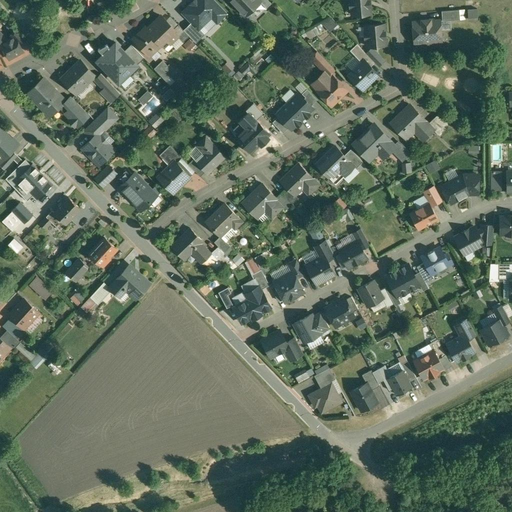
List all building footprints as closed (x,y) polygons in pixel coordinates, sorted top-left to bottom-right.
[(225,13),(212,0),(193,0),(193,1),(193,2),(182,12),(198,28),(211,16),(216,21),(225,13)] [(234,0),(239,4),(236,6),(246,17),(261,3),(258,0),(234,0)] [(370,13),(369,0),(350,0),(350,1),(349,1),(350,8),(351,8),(352,15),(370,13)] [(481,20),(480,8),(471,8),(472,21),(481,20)] [(460,10),(442,11),(442,21),(460,20),(460,10)] [(178,24),(174,28),(161,15),(155,21),(156,23),(153,25),(168,41),(170,42),(177,35),(183,42),(190,36),(178,24)] [(332,18),(322,24),(328,30),(331,27),(332,28),(337,23),(332,18)] [(431,20),(431,19),(426,20),(428,42),(442,41),(440,20),(434,21),(434,20),(431,20)] [(422,21),(419,21),(419,22),(413,22),(415,43),(428,42),(426,20),(422,20),(422,21)] [(385,44),(384,24),(365,26),(366,32),(364,32),(365,39),(366,39),(367,46),(385,44)] [(153,25),(149,30),(145,26),(133,38),(149,55),(161,44),(162,46),(168,41),(153,25)] [(26,39),(17,30),(10,36),(13,38),(16,37),(20,45),(26,39)] [(9,40),(5,36),(4,37),(0,40),(0,41),(3,44),(9,40)] [(20,45),(16,37),(9,40),(3,44),(2,44),(9,59),(23,51),(20,45)] [(117,43),(106,53),(105,52),(97,60),(113,76),(112,75),(122,66),(126,70),(135,62),(125,51),(117,43)] [(144,58),(131,44),(125,51),(135,62),(137,65),(144,58)] [(366,54),(361,48),(354,55),(362,63),(364,60),(371,67),(375,63),(366,54)] [(372,48),(366,54),(375,63),(378,66),(383,60),(372,48)] [(323,57),(316,63),(329,76),(335,70),(323,57)] [(80,60),(62,78),(77,93),(77,92),(88,81),(88,82),(95,76),(80,60)] [(177,71),(169,64),(168,65),(163,60),(154,68),(167,81),(177,71)] [(362,63),(349,75),(363,90),(378,75),(371,67),(364,60),(362,63)] [(227,62),(222,67),(228,73),(233,68),(227,62)] [(249,63),(241,70),(244,74),(250,69),(254,74),(257,72),(249,63)] [(126,70),(122,66),(112,75),(113,76),(118,81),(126,74),(126,70)] [(238,70),(234,75),(238,79),(243,75),(238,70)] [(120,93),(101,73),(95,79),(114,99),(120,93)] [(333,76),(318,91),(332,106),(347,91),(333,76)] [(44,78),(28,93),(51,117),(51,116),(49,114),(65,99),(64,99),(51,85),(44,78)] [(145,105),(142,109),(147,115),(163,100),(152,88),(140,100),(145,105)] [(307,89),(302,94),(306,97),(311,92),(307,89)] [(318,100),(311,92),(306,97),(304,99),(311,106),(318,100)] [(304,99),(299,93),(288,103),(302,118),(313,108),(311,106),(304,99)] [(88,114),(72,96),(64,104),(74,115),(69,120),(75,126),(88,114)] [(264,113),(254,103),(246,111),(248,113),(249,112),(256,120),(264,113)] [(288,103),(277,114),(283,120),(290,127),(292,129),(302,118),(288,103)] [(410,105),(391,123),(406,139),(417,129),(426,138),(434,130),(425,121),(426,121),(410,105)] [(118,118),(108,107),(104,111),(112,120),(114,122),(118,118)] [(104,111),(92,122),(84,131),(92,139),(100,130),(101,131),(112,120),(104,111)] [(157,127),(165,119),(159,112),(150,120),(157,127)] [(248,113),(239,121),(246,129),(238,138),(251,151),(260,142),(259,141),(268,133),(269,134),(269,133),(256,120),(249,112),(248,113)] [(439,114),(430,122),(440,133),(438,135),(439,135),(452,123),(439,114)] [(281,121),(278,117),(273,122),(276,126),(281,121)] [(281,121),(276,126),(283,133),(290,127),(283,120),(281,121)] [(368,132),(364,136),(363,135),(354,144),(370,160),(377,154),(376,153),(380,149),(385,154),(394,145),(374,124),(373,125),(374,126),(369,131),(368,130),(367,131),(368,132)] [(0,126),(0,151),(5,156),(1,161),(13,150),(19,144),(14,138),(12,139),(0,126)] [(151,126),(143,133),(149,138),(156,131),(151,126)] [(92,139),(83,148),(89,154),(89,153),(100,164),(115,150),(108,143),(107,143),(98,134),(101,131),(100,130),(92,139)] [(206,136),(197,144),(205,152),(197,160),(206,171),(208,173),(225,156),(206,136)] [(402,143),(393,152),(394,152),(398,156),(397,156),(402,162),(411,153),(402,143)] [(182,157),(170,145),(163,152),(173,163),(176,160),(177,162),(182,157)] [(335,146),(316,164),(336,184),(354,166),(355,166),(344,155),(335,146)] [(351,149),(344,155),(355,166),(354,166),(356,168),(363,162),(351,149)] [(13,150),(1,161),(0,161),(0,164),(5,170),(18,155),(13,150)] [(182,157),(177,162),(190,175),(195,170),(182,157)] [(197,160),(195,158),(188,164),(200,176),(206,171),(197,160)] [(173,163),(158,178),(173,193),(181,185),(181,184),(189,176),(190,176),(190,175),(177,162),(176,160),(173,163)] [(438,160),(428,164),(430,172),(441,169),(438,160)] [(406,172),(413,171),(412,162),(405,163),(406,172)] [(52,184),(32,164),(17,178),(37,199),(52,184)] [(300,164),(281,181),(287,187),(294,195),(294,194),(302,187),(309,194),(319,184),(312,177),(313,177),(300,164)] [(108,165),(96,177),(104,186),(117,174),(108,165)] [(135,172),(118,188),(123,193),(125,192),(136,203),(135,204),(142,211),(152,201),(150,199),(156,193),(135,172)] [(463,175),(442,187),(451,203),(468,194),(478,194),(478,175),(463,175)] [(252,194),(243,203),(257,217),(267,207),(274,214),(281,207),(284,205),(276,197),(263,184),(252,194)] [(428,201),(431,205),(441,200),(433,185),(423,190),(428,201)] [(294,195),(287,187),(281,193),(292,204),(298,198),(294,194),(294,195)] [(281,193),(276,197),(284,205),(281,207),(285,211),(292,204),(281,193)] [(69,197),(54,212),(52,210),(47,216),(52,222),(55,224),(60,219),(66,225),(81,209),(69,197)] [(342,197),(336,201),(342,209),(348,205),(342,197)] [(428,201),(407,212),(417,231),(438,220),(431,205),(428,201)] [(21,202),(12,210),(14,212),(9,217),(16,225),(22,220),(25,223),(33,215),(21,202)] [(225,203),(206,222),(220,236),(232,225),(235,228),(243,221),(225,203)] [(511,214),(507,215),(507,217),(500,217),(500,234),(506,234),(508,235),(509,235),(511,236),(511,235),(511,214)] [(47,216),(40,224),(46,229),(52,222),(47,216)] [(321,225),(310,228),(313,240),(324,237),(321,225)] [(494,226),(482,225),(481,229),(478,231),(484,243),(492,244),(494,226)] [(468,229),(461,233),(461,234),(455,238),(463,253),(470,249),(474,251),(480,247),(481,245),(484,243),(478,231),(475,227),(469,230),(468,229)] [(191,228),(172,246),(184,259),(193,251),(203,261),(211,254),(201,243),(203,241),(191,228)] [(370,245),(361,229),(353,233),(357,241),(358,241),(362,249),(370,245)] [(11,243),(20,251),(25,245),(16,237),(11,243)] [(234,249),(223,237),(216,244),(220,248),(227,255),(234,249)] [(105,238),(90,254),(103,267),(110,259),(109,258),(117,249),(105,238)] [(326,240),(315,246),(321,257),(324,255),(327,260),(335,256),(326,240)] [(352,243),(344,247),(345,248),(339,251),(348,268),(367,258),(362,249),(358,241),(357,241),(352,244),(352,243)] [(220,248),(212,256),(217,261),(213,265),(218,271),(231,259),(227,255),(220,248)] [(434,250),(428,253),(429,255),(423,258),(425,263),(430,273),(431,273),(436,270),(437,271),(452,263),(447,254),(445,256),(441,249),(435,252),(434,250)] [(240,253),(234,259),(240,264),(245,258),(240,253)] [(257,256),(263,268),(268,265),(262,253),(257,256)] [(321,257),(306,265),(316,284),(323,280),(324,281),(331,277),(330,276),(335,274),(327,260),(324,255),(321,257)] [(80,259),(67,273),(75,281),(81,275),(78,272),(86,264),(80,259)] [(297,260),(288,264),(293,272),(296,278),(304,274),(297,260)] [(425,263),(417,267),(426,283),(434,278),(431,273),(430,273),(425,263)] [(511,263),(499,264),(499,279),(510,279),(511,278),(511,263)] [(409,264),(397,270),(409,291),(420,285),(409,264)] [(128,266),(109,287),(112,289),(119,295),(126,288),(130,292),(129,293),(136,299),(150,283),(142,276),(141,277),(128,266)] [(261,269),(251,275),(258,287),(259,286),(261,289),(270,285),(261,269)] [(397,270),(386,276),(397,297),(409,291),(397,270)] [(293,272),(275,282),(285,301),(304,291),(296,278),(293,272)] [(47,299),(54,291),(38,276),(31,284),(47,299)] [(374,280),(358,288),(368,306),(383,298),(379,291),(374,280)] [(102,285),(91,297),(98,304),(112,289),(109,287),(107,289),(102,285)] [(258,287),(246,293),(249,299),(234,307),(242,322),(252,317),(253,319),(261,314),(260,312),(271,307),(261,289),(259,286),(258,287)] [(228,287),(218,292),(227,308),(233,305),(228,295),(231,293),(228,287)] [(386,288),(379,291),(383,298),(387,307),(394,303),(386,288)] [(72,297),(78,305),(86,298),(79,291),(72,297)] [(338,301),(336,301),(333,302),(332,304),(325,308),(332,321),(339,317),(342,322),(345,323),(347,322),(348,320),(355,316),(353,312),(346,299),(345,297),(338,301)] [(358,309),(352,297),(346,299),(353,312),(358,309)] [(24,299),(10,315),(11,316),(24,328),(39,312),(24,299)] [(502,306),(494,310),(499,320),(500,320),(503,325),(510,321),(502,306)] [(321,312),(313,316),(321,332),(329,328),(321,312)] [(312,314),(294,323),(304,342),(321,333),(321,332),(313,316),(312,314)] [(368,314),(357,320),(361,327),(372,322),(368,314)] [(24,328),(11,316),(2,326),(7,330),(15,337),(24,328)] [(468,319),(456,325),(462,336),(465,335),(467,339),(476,334),(468,319)] [(499,320),(481,330),(490,345),(508,335),(503,325),(500,320),(499,320)] [(15,337),(7,330),(0,337),(10,347),(10,348),(13,350),(20,342),(15,337)] [(280,330),(262,340),(271,357),(285,350),(289,347),(287,342),(280,330)] [(462,336),(447,344),(456,361),(463,358),(463,359),(468,356),(468,355),(474,352),(467,339),(465,335),(462,336)] [(0,354),(5,349),(7,351),(10,348),(10,347),(0,337),(0,354)] [(295,337),(287,342),(289,347),(285,350),(290,360),(303,353),(295,337)] [(446,355),(438,339),(429,343),(433,351),(434,350),(438,359),(446,355)] [(33,359),(37,354),(21,342),(17,347),(33,359)] [(39,368),(50,355),(43,349),(32,362),(39,368)] [(433,351),(414,361),(424,378),(429,375),(430,377),(438,372),(438,371),(443,368),(438,359),(434,350),(433,351)] [(404,355),(398,359),(401,364),(407,361),(404,355)] [(407,361),(401,364),(404,369),(410,366),(407,361)] [(327,364),(315,371),(317,374),(329,367),(327,364)] [(404,369),(402,370),(408,381),(416,377),(410,366),(404,369)] [(317,374),(314,375),(321,389),(331,384),(330,382),(335,379),(329,367),(317,374)] [(380,385),(371,370),(362,374),(366,383),(367,383),(371,390),(380,385)] [(402,370),(388,378),(397,394),(411,387),(408,381),(402,370)] [(306,371),(296,377),(298,382),(309,376),(306,371)] [(366,383),(351,391),(361,410),(377,402),(371,390),(367,383),(366,383)] [(321,389),(310,395),(314,402),(316,401),(322,411),(340,401),(331,384),(321,389)]
